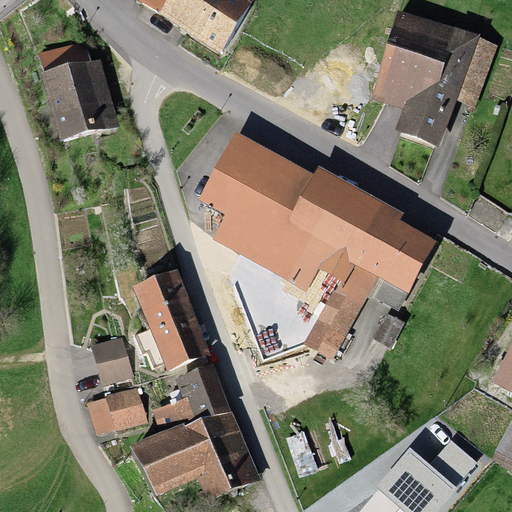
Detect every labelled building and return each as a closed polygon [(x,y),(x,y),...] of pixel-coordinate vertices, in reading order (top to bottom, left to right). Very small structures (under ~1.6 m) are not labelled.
[(159,13),(167,0),(139,0),(139,1),(159,13)] [(238,0),(167,0),(159,13),(216,49),(244,4),(238,0)] [(331,0),(283,0),(261,67),(330,91),(336,74),(357,9),(331,0)] [(360,0),(357,9),(336,74),(374,87),(398,14),(403,0),(360,0)] [(493,46),(398,14),(374,87),(409,99),(399,130),(458,149),(493,46)] [(46,78),(88,65),(83,49),(41,62),(46,78)] [(42,79),(61,141),(113,125),(94,63),(88,65),(46,78),(42,79)] [(403,213),(318,167),(315,174),(234,130),(196,200),(223,215),(209,240),(307,294),(319,272),(337,282),(303,344),(332,360),(367,295),(397,311),(436,240),(399,220),(403,213)] [(169,272),(131,288),(165,369),(203,353),(169,272)] [(404,323),(386,313),(373,339),(391,348),(404,323)] [(117,341),(90,349),(102,387),(128,379),(117,341)] [(511,345),(493,382),(511,391),(511,345)] [(208,368),(176,380),(183,401),(191,423),(223,412),(208,368)] [(132,390),(104,398),(113,431),(141,423),(132,390)] [(191,423),(183,401),(153,412),(161,434),(191,423)] [(248,482),(223,412),(191,423),(161,434),(132,444),(158,490),(199,475),(207,497),(248,482)] [(511,468),(511,424),(501,446),(488,440),(481,453),(511,468)] [(431,466),(408,448),(375,488),(404,511),(437,511),(477,464),(450,443),(431,466)]
